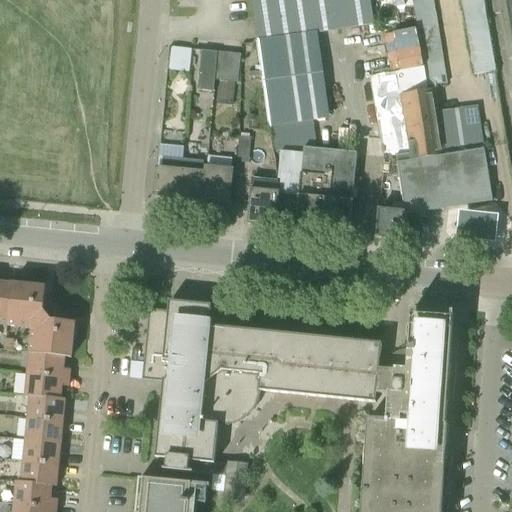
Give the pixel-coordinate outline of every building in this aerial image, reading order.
[(370,0),(252,0),(259,44),(271,124),(307,119),(295,36),(374,25),(370,0)] [(485,10),(484,0),(462,4),(464,14),(485,10)] [(435,14),(434,5),(415,8),(417,18),(435,14)] [(487,21),(485,10),(464,14),(466,24),(487,21)] [(437,24),(435,14),(417,18),(418,27),(437,24)] [(489,31),(487,21),(466,24),(467,35),(489,31)] [(439,34),(437,24),(418,27),(420,37),(439,34)] [(490,42),(489,31),(467,35),(469,45),(490,42)] [(422,47),(440,44),(439,34),(420,37),(422,47)] [(492,52),(490,42),(469,45),(471,56),(492,52)] [(442,54),(440,44),(422,47),(424,57),(442,54)] [(189,73),(191,50),(173,48),(170,71),(189,73)] [(214,93),(215,80),(217,53),(202,51),(198,91),(214,93)] [(492,52),(471,56),(473,66),(494,62),(492,52)] [(240,56),(218,54),(215,80),(220,81),(234,82),(237,83),(240,56)] [(425,67),(444,64),(442,54),(424,57),(425,67)] [(494,62),(473,66),(474,76),(496,73),(494,62)] [(445,73),(444,64),(425,67),(427,77),(445,73)] [(447,83),(445,73),(427,77),(429,86),(447,83)] [(379,126),(391,124),(387,99),(384,76),(371,78),(370,78),(379,126)] [(232,107),(234,82),(220,81),(217,105),(232,107)] [(405,214),(405,216),(492,202),(484,150),(446,156),(439,114),(436,91),(387,99),(391,124),(396,158),(400,180),(405,214)] [(478,108),(439,114),(446,156),(484,150),(478,108)] [(354,189),(357,154),(305,149),(296,230),(349,236),(352,205),(356,205),(358,190),(354,189)] [(384,157),(382,179),(400,180),(396,158),(384,157)] [(155,196),(180,198),(183,160),(164,158),(163,170),(158,170),(155,196)] [(183,160),(180,198),(201,200),(204,172),(203,172),(204,162),(183,160)] [(204,169),(204,172),(201,200),(229,203),(232,172),(204,169)] [(276,228),(279,197),(278,191),(277,191),(278,182),(252,179),(247,225),(276,228)] [(500,214),(460,209),(457,236),(497,240),(500,214)] [(405,216),(405,214),(379,211),(376,238),(409,242),(405,216)] [(0,318),(7,319),(11,284),(0,283),(0,278),(0,276),(0,318)] [(11,284),(7,319),(7,326),(30,328),(33,332),(31,355),(65,358),(72,359),(75,335),(70,335),(71,323),(53,321),(53,318),(48,312),(45,311),(47,293),(35,292),(35,287),(11,284)] [(193,474),(193,473),(225,476),(223,500),(224,500),(225,492),(245,494),(246,479),(247,479),(249,465),(227,462),(227,465),(214,464),(218,426),(228,426),(238,423),(247,418),(253,411),(258,402),(261,392),(376,404),(377,395),(379,369),(382,344),(229,329),(230,318),(211,316),(212,306),(169,302),(168,312),(149,310),(142,380),(163,382),(155,459),(167,460),(166,470),(163,470),(163,471),(170,472),(193,474)] [(379,369),(377,395),(389,396),(387,421),(368,420),(361,511),(442,511),(448,426),(446,426),(451,354),(454,316),(451,316),(451,317),(413,315),(413,313),(411,313),(409,352),(406,352),(405,366),(387,367),(387,366),(385,366),(385,370),(379,369)] [(14,352),(14,340),(4,339),(3,351),(14,352)] [(65,358),(31,355),(29,375),(70,379),(71,371),(64,370),(65,358)] [(70,379),(29,375),(27,397),(32,397),(61,400),(62,387),(70,388),(70,379)] [(32,397),(29,419),(64,422),(66,400),(61,400),(32,397)] [(64,422),(29,419),(27,441),(62,444),(64,422)] [(62,444),(27,441),(25,462),(60,466),(62,444)] [(154,470),(163,470),(166,470),(167,460),(155,459),(154,470)] [(25,462),(23,483),(23,484),(53,486),(52,487),(57,488),(60,466),(25,462)] [(189,511),(192,485),(169,483),(140,480),(136,511),(189,511)] [(23,484),(23,483),(18,482),(16,505),(57,509),(58,501),(51,500),(52,487),(53,486),(23,484)]
